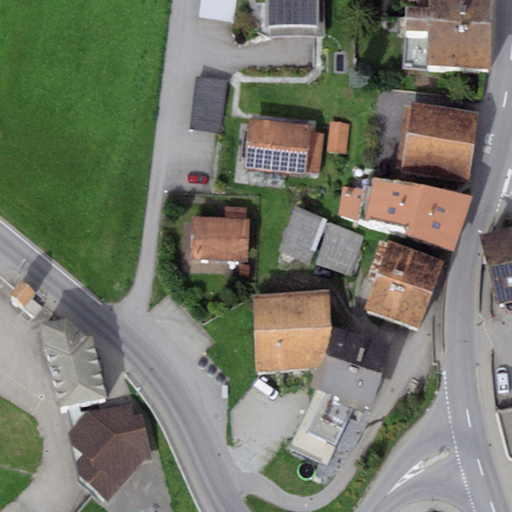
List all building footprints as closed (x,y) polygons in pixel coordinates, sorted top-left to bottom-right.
[(234,0),(200,0),(198,17),(231,23),(234,0)] [(266,0),(266,35),(325,36),(325,0),(266,0)] [(494,0),(429,0),(429,6),(405,5),(403,29),(428,30),(426,63),(490,67),(494,0)] [(230,83),(198,77),(189,127),(221,132),(230,83)] [(477,113),(412,102),(400,167),(468,176),(477,113)] [(311,126),(250,118),(243,167),(304,175),(305,170),(319,172),(324,133),(311,131),(311,126)] [(349,123),(330,121),(326,152),(346,154),(349,123)] [(471,195),(373,178),(371,194),(341,189),(339,216),(453,249),(471,195)] [(224,218),(193,216),(191,258),(247,261),(250,219),(246,219),(246,207),(225,205),(224,218)] [(324,220),(295,207),(279,250),(308,264),(324,220)] [(367,238),(331,224),(318,265),(352,276),(367,238)] [(511,229),(480,237),(496,304),(511,300),(511,229)] [(444,259),(381,237),(376,251),(384,254),(364,309),(419,329),(444,259)] [(23,281),(11,294),(25,307),(37,294),(23,281)] [(326,290),(254,294),(255,371),(320,368),(332,330),(326,290)] [(65,319),(38,324),(62,409),(107,400),(92,336),(86,337),(65,319)] [(392,344),(332,330),(320,368),(312,387),(316,389),(289,447),(326,463),(354,402),(372,410),(392,344)] [(152,460),(142,414),(135,415),(132,403),(87,410),(69,432),(72,445),(82,455),(76,461),(80,475),(108,501),(143,462),(152,460)]
